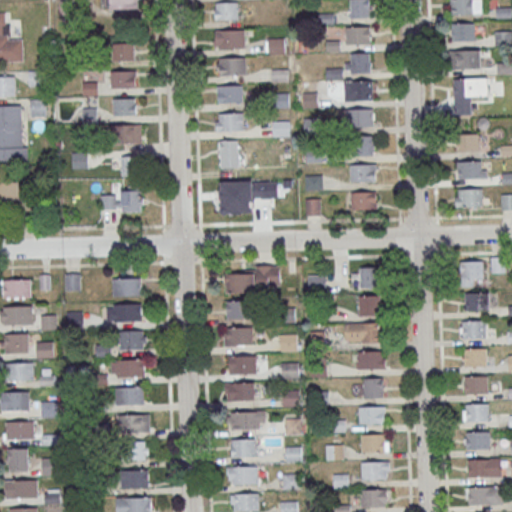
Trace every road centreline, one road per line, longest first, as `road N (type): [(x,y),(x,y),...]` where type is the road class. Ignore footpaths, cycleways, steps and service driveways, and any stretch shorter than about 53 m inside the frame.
road 1 (residential): [(192,511),(171,0)]
road 2 (residential): [(426,511),(408,0)]
road 3 (residential): [(511,233),(0,249)]
